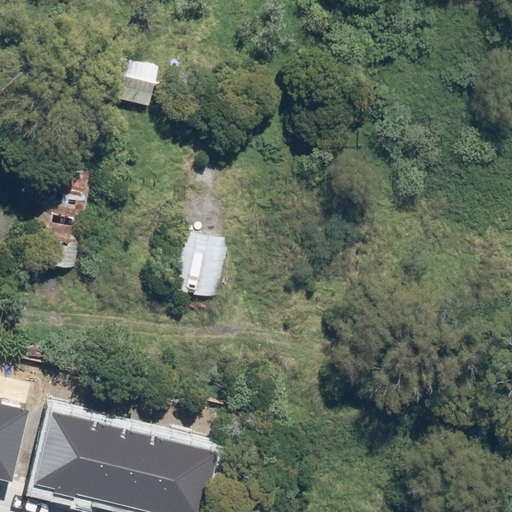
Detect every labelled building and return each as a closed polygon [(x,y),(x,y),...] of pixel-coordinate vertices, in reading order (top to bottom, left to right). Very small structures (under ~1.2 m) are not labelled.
[(147,99),(155,61),(119,53),(111,92),(147,99)] [(31,255),(75,264),(95,165),(51,156),(31,255)] [(339,206),(311,200),(303,241),(331,247),(339,206)] [(229,234),(178,223),(165,284),(217,295),(229,234)] [(0,401),(0,476),(10,479),(28,408),(0,401)] [(53,413),(36,483),(150,511),(197,511),(213,453),(53,413)]
